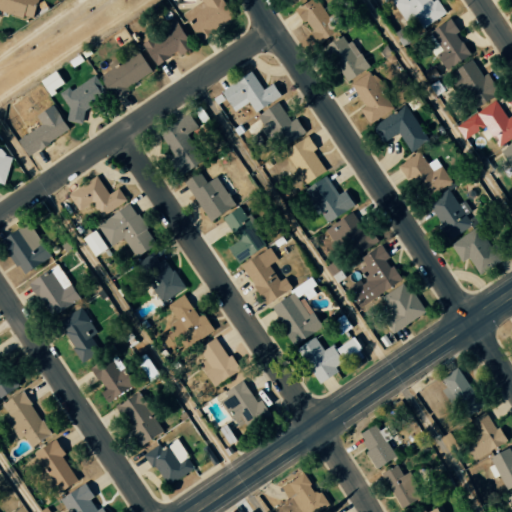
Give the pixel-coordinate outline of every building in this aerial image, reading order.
[(37,0),(0,0),(0,10),(23,19),(24,15),(31,18),(37,0)] [(201,0),(182,10),(196,38),(232,19),(222,0),(201,0)] [(318,43),(338,30),(317,0),(308,0),(295,9),(318,43)] [(393,0),(392,1),(406,22),(415,17),(423,28),(446,13),(437,0),(434,0),(432,2),(430,0),(393,0)] [(470,54),(457,34),(460,32),(449,18),(429,32),(441,48),(434,53),(446,71),(470,54)] [(179,54),(191,47),(176,22),(140,43),(154,66),(178,52),(179,54)] [(347,83),(368,68),(345,34),(323,49),(347,83)] [(151,75),(140,53),(98,75),(110,97),(151,75)] [(488,73),(481,76),(474,61),(454,70),(472,107),(498,95),(488,73)] [(63,85),(54,71),(39,81),(48,95),(63,85)] [(279,96),(271,84),(263,90),(250,71),(220,91),(234,112),(248,103),(255,112),(279,96)] [(395,109),(373,71),(351,84),(364,106),(360,109),(369,124),(395,109)] [(107,97),(95,75),(58,96),(74,123),(85,117),(81,111),(107,97)] [(281,147),(304,133),(294,118),(289,121),(277,101),(256,115),(271,139),(274,137),(281,147)] [(511,137),(511,115),(507,118),(497,101),(456,126),(464,139),(486,127),(498,146),(511,137)] [(17,140),(27,156),(68,130),(52,105),(35,115),(41,125),(17,140)] [(399,133),(410,152),(428,142),(407,107),(372,127),(382,143),(399,133)] [(181,173),(202,161),(187,134),(197,128),(189,114),(157,132),(181,173)] [(325,170),(312,151),(315,149),(306,135),(283,151),(305,184),(325,170)] [(511,170),(511,142),(500,149),(511,170)] [(0,183),(4,185),(13,150),(0,146),(0,183)] [(451,182),(436,158),(427,164),(420,152),(402,163),(424,199),(451,182)] [(235,204),(215,176),(207,182),(200,172),(184,184),(210,221),(235,204)] [(126,200),(117,188),(108,194),(96,176),(67,194),(78,211),(91,203),(99,217),(126,200)] [(344,190),(337,195),(326,176),(305,188),(325,223),(354,206),(344,190)] [(429,207),(449,233),(469,218),(449,192),(429,207)] [(111,245),(123,238),(135,256),(155,244),(131,203),(98,223),(111,245)] [(222,217),(237,241),(227,248),(236,263),(265,245),(240,206),(222,217)] [(353,212),(325,228),(341,256),(369,239),(353,212)] [(0,238),(21,275),(50,258),(29,221),(0,238)] [(510,257),(500,240),(490,246),(480,228),(451,244),(462,262),(469,258),(479,274),(510,257)] [(81,237),(93,256),(106,248),(94,229),(81,237)] [(401,281),(388,260),(390,258),(381,244),(359,259),(364,266),(359,270),(365,279),(346,290),(358,309),(401,281)] [(240,265),(264,305),(291,289),(284,278),(278,281),(269,265),(277,260),(269,247),(240,265)] [(160,303),(184,289),(167,258),(159,262),(153,252),(137,262),(160,303)] [(28,282),(51,317),(80,298),(57,263),(28,282)] [(269,305),(292,345),(321,328),(303,298),(304,297),(306,300),(317,294),(310,281),(269,305)] [(425,314),(406,282),(382,296),(392,313),(383,318),(392,333),(425,314)] [(214,332),(203,314),(197,317),(184,295),(167,305),(177,322),(172,325),(185,348),(214,332)] [(96,345),(92,335),(96,333),(84,308),(60,319),(80,363),(94,356),(90,348),(96,345)] [(350,329),(344,316),(332,321),(338,334),(350,329)] [(318,384),(338,372),(334,367),(342,362),(331,345),(323,351),(314,337),(296,349),(318,384)] [(343,361),(360,348),(353,337),(335,349),(343,361)] [(240,371),(231,354),(226,357),(217,339),(199,347),(206,364),(202,366),(211,385),(240,371)] [(103,389),(100,391),(107,402),(132,387),(112,355),(91,369),(103,389)] [(157,375),(149,360),(140,365),(148,380),(157,375)] [(0,395),(18,386),(6,363),(0,366),(0,395)] [(442,390),(461,415),(481,401),(456,368),(441,380),(446,387),(442,390)] [(238,429),(267,412),(260,399),(255,401),(243,380),(222,392),(225,397),(221,399),(238,429)] [(49,436),(24,390),(1,402),(8,415),(5,417),(17,439),(24,436),(30,446),(49,436)] [(140,445),(162,431),(137,392),(116,406),(140,445)] [(465,425),(474,438),(460,447),(470,464),(506,441),(487,411),(465,425)] [(384,427),(379,430),(374,424),(356,436),(378,468),(396,456),(385,441),(391,437),(384,427)] [(62,456),(64,454),(55,439),(33,452),(58,492),(77,481),(62,456)] [(165,486),(194,468),(176,439),(160,449),(157,445),(145,453),(165,486)] [(511,486),(511,452),(509,447),(487,459),(497,477),(499,476),(507,490),(511,486)] [(398,507),(420,499),(410,473),(402,476),(398,466),(381,473),(385,483),(388,482),(398,507)] [(299,511),(310,511),(327,503),(320,489),(314,492),(303,473),(280,486),(288,499),(292,497),(299,511)]
